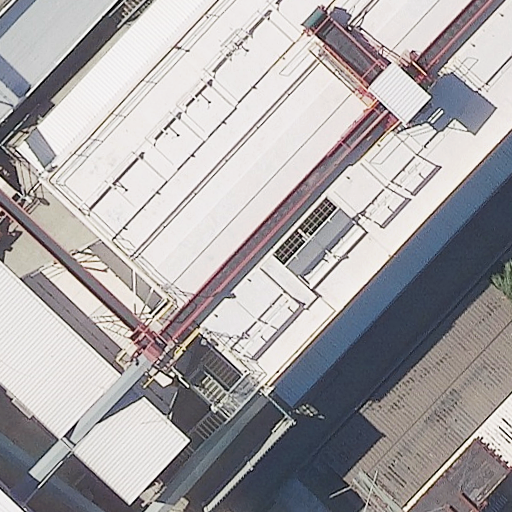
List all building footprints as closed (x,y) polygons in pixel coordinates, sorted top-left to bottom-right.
[(17,0),(0,18),(0,139),(131,0),(17,0)] [(511,0),(145,0),(12,141),(291,404),(511,170),(511,0)] [(202,393),(8,214),(0,222),(0,353),(129,473),(202,393)] [(511,299),(484,274),(316,453),(378,511),(467,511),(511,465),(511,466),(511,299)] [(0,511),(27,511),(0,487),(0,511)]
